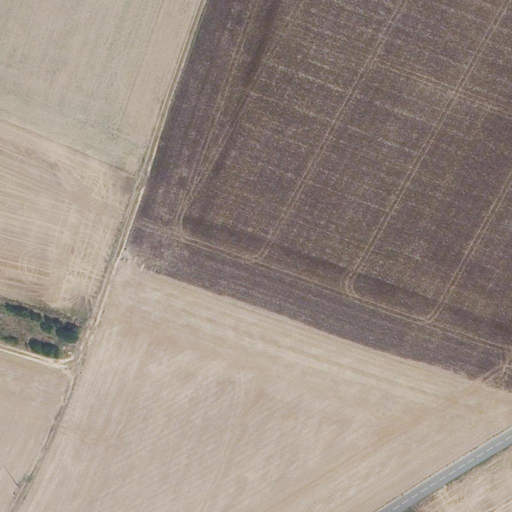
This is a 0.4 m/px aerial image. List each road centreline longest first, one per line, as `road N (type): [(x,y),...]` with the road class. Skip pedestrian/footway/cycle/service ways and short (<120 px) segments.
road 1 (track): [(19,511),(81,369),(213,0)]
road 2 (tertiary): [(389,511),(511,436)]
